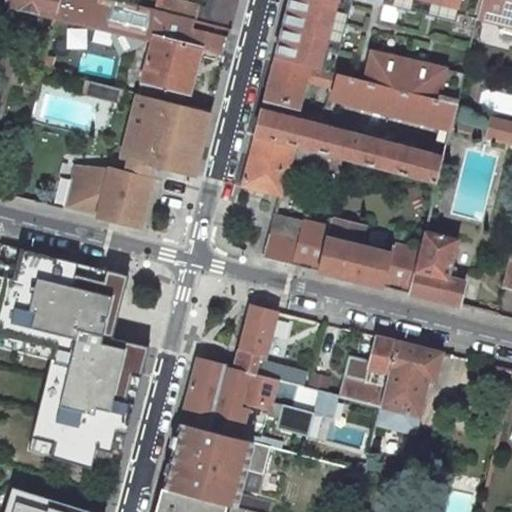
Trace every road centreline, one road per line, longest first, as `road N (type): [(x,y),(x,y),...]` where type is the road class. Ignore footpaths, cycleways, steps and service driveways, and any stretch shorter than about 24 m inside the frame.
road 1 (residential): [(511,342),(191,263)]
road 2 (residential): [(191,263),(260,0)]
road 3 (residential): [(133,511),(191,263)]
road 4 (residential): [(191,263),(0,215)]
